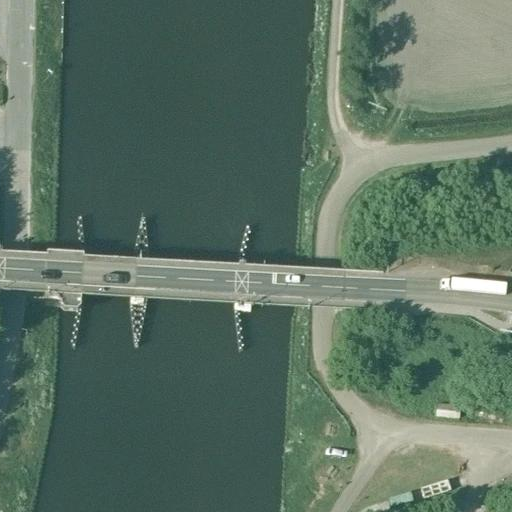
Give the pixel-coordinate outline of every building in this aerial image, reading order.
[(132,253),(129,301),(145,303),(148,254),(132,253)] [(236,258),(232,307),(249,308),(252,259),(236,258)] [(25,260),(24,283),(49,284),(50,261),(25,260)] [(431,404),(431,419),(451,420),(451,405),(431,404)] [(511,412),(495,409),(493,421),(511,424),(511,412)] [(421,509),(444,504),(440,488),(417,493),(421,509)]
